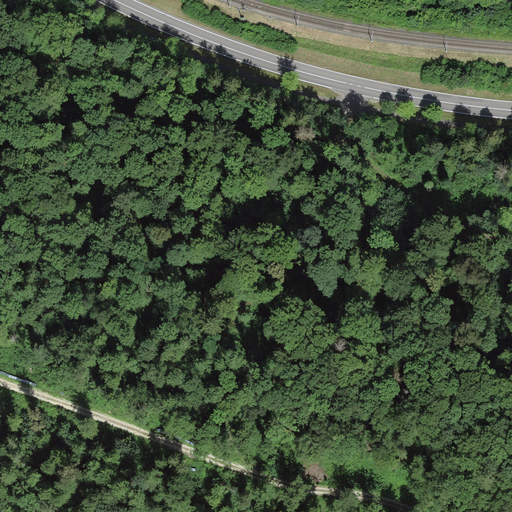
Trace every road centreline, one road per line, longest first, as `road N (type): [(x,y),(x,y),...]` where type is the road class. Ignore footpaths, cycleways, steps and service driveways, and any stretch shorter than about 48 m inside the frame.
road 1 (track): [(0,380),(197,454),(377,496),(411,511)]
road 2 (primary): [(511,111),(316,78),(110,0)]
road 3 (track): [(0,44),(105,107),(339,145)]
road 4 (track): [(339,145),(443,220),(511,236)]
road 5 (track): [(373,0),(429,15),(511,1)]
